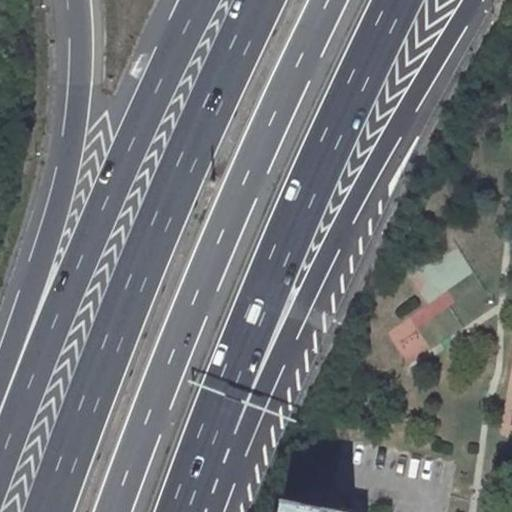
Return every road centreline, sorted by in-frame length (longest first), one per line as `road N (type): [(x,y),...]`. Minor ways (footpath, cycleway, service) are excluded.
road 1 (trunk): [(196,511),(247,428),(305,284),(470,0)]
road 2 (trunk): [(111,511),(213,248),(325,0)]
road 3 (trunk): [(257,0),(163,205),(46,511)]
road 4 (trunk): [(186,511),(268,278),(395,0)]
road 5 (trunk): [(199,0),(99,204),(0,449)]
road 6 (trunk): [(76,0),(78,81),(51,229),(0,371)]
